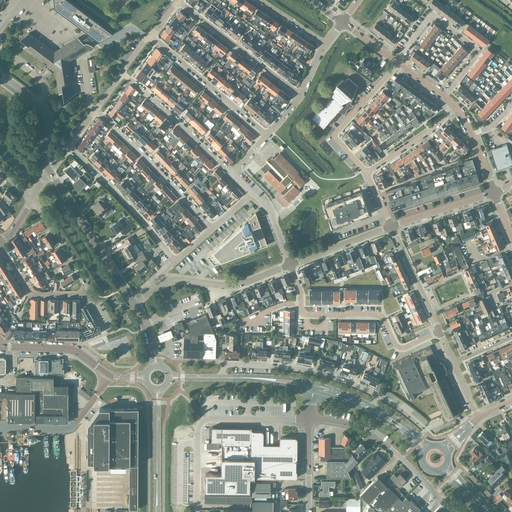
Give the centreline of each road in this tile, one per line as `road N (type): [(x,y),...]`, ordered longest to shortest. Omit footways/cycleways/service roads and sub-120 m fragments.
road 1 (unclassified): [(195,511),(202,420),(308,418)]
road 2 (residential): [(397,61),(430,15),(454,32),(479,51),(444,95)]
road 3 (unclassified): [(376,395),(289,367),(222,364),(222,377)]
road 4 (unclassified): [(133,302),(171,279),(230,285),(290,264)]
road 5 (residential): [(438,331),(399,347),(378,314),(304,314),(301,303)]
road 6 (residential): [(95,110),(211,228)]
road 7 (residential): [(175,260),(67,146)]
road 8 (residential): [(299,95),(177,0)]
road 9 (residential): [(150,35),(265,135)]
road 10 (residential): [(231,172),(121,73)]
road 11 (residential): [(365,173),(333,135),(397,61)]
road 12 (secondary): [(133,302),(54,179)]
road 13 (unclassified): [(0,428),(71,426),(109,375)]
